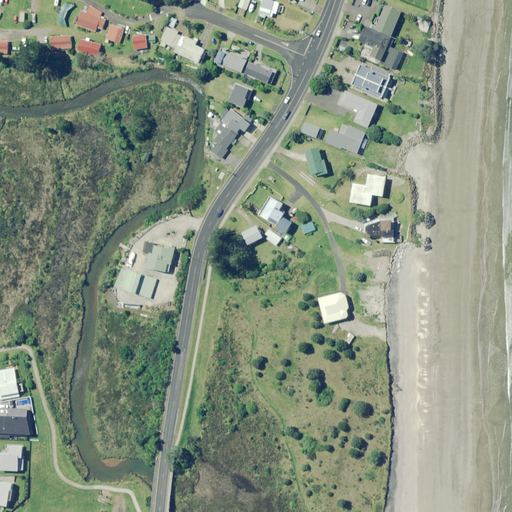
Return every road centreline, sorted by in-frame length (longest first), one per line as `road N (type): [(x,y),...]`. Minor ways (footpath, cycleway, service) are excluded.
road 1 (primary): [(311,59),(200,246),(159,511)]
road 2 (residential): [(311,59),(193,9)]
